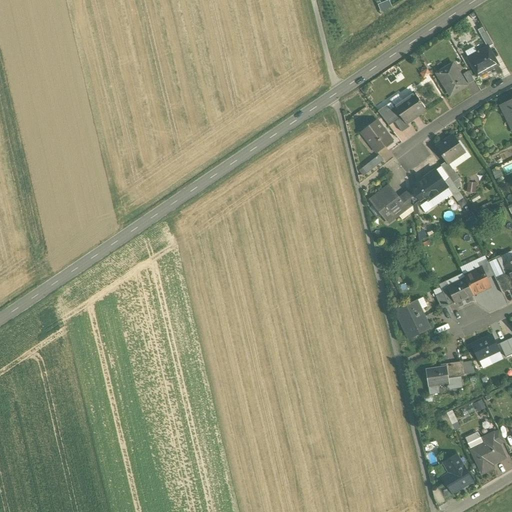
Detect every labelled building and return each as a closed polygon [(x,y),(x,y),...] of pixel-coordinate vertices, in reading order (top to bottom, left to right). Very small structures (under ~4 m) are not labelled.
[(493,44),(486,32),(481,35),(488,48),(488,47),(493,44)] [(488,48),(468,58),(478,77),(498,66),(488,47),(488,48)] [(466,86),(452,64),(437,74),(450,96),(466,86)] [(474,81),(469,71),(463,75),(469,84),(474,81)] [(414,93),(395,107),(402,117),(406,123),(407,123),(425,110),(421,103),(422,102),(420,100),(419,101),(414,93)] [(511,100),(501,105),(510,124),(511,123),(511,100)] [(387,105),(378,111),(389,125),(395,121),(396,120),(390,110),(387,105)] [(390,110),(396,120),(402,117),(395,107),(390,110)] [(396,120),(395,121),(402,132),(410,127),(407,123),(406,123),(402,117),(396,120)] [(393,140),(377,120),(363,131),(378,151),(393,140)] [(453,136),(437,147),(447,161),(448,163),(449,162),(464,152),(453,136)] [(384,160),(379,155),(363,167),(367,173),(384,160)] [(459,178),(449,162),(448,163),(447,161),(441,165),(449,178),(453,182),(459,178)] [(435,170),(416,183),(417,185),(425,197),(428,200),(447,187),(444,182),(435,170)] [(449,178),(444,182),(447,187),(451,193),(457,188),(453,182),(449,178)] [(478,184),(468,183),(468,194),(478,194),(478,184)] [(399,198),(389,185),(370,200),(381,215),(383,214),(387,220),(395,214),(397,216),(407,209),(399,198)] [(425,197),(417,185),(410,190),(416,190),(418,197),(420,200),(425,197)] [(410,190),(399,198),(407,209),(413,204),(410,190)] [(416,190),(410,190),(413,204),(413,205),(420,200),(418,197),(416,190)] [(486,259),(477,263),(480,269),(481,269),(486,279),(494,276),(486,259)] [(480,269),(465,276),(466,278),(473,294),(489,286),(486,279),(481,269),(480,269)] [(511,282),(509,275),(496,281),(502,293),(511,288),(511,282)] [(466,278),(448,287),(455,302),(473,294),(466,278)] [(455,302),(448,287),(442,290),(443,293),(449,305),(455,302)] [(449,305),(443,293),(436,296),(442,309),(449,305)] [(422,317),(414,301),(395,310),(409,338),(429,329),(423,316),(422,317)] [(491,335),(471,344),(479,360),(499,350),(491,335)] [(511,353),(511,351),(506,340),(500,343),(506,356),(511,353)] [(463,361),(446,363),(446,366),(448,376),(465,373),(463,361)] [(446,366),(426,369),(430,394),(439,393),(438,385),(449,384),(450,389),(462,387),(461,377),(448,378),(448,376),(446,366)] [(504,441),(499,430),(494,433),(499,444),(504,441)] [(478,432),(465,438),(474,456),(480,453),(476,445),(483,442),(481,438),(480,438),(478,432)] [(493,432),(481,438),(483,442),(476,445),(480,453),(474,456),(482,474),(494,468),(492,464),(506,458),(499,444),(494,433),(493,432)] [(472,481),(456,454),(443,462),(450,473),(443,477),(446,483),(452,493),(472,481)] [(446,483),(437,488),(443,498),(452,493),(446,483)] [(446,509),(452,506),(446,496),(443,498),(441,500),(446,509)]
